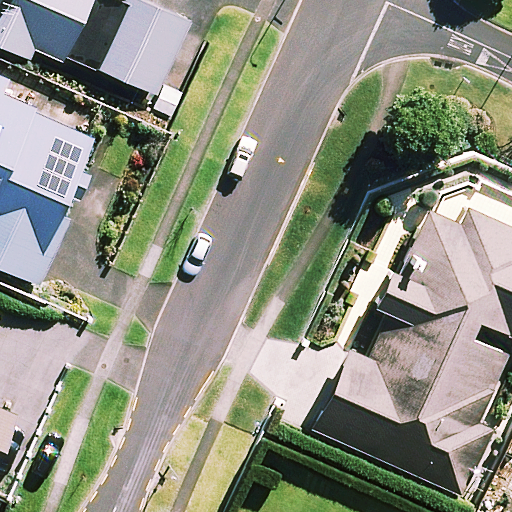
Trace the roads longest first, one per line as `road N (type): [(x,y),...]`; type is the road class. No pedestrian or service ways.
road 1 (residential): [(347,0),(117,511)]
road 2 (residential): [(511,58),(380,0)]
